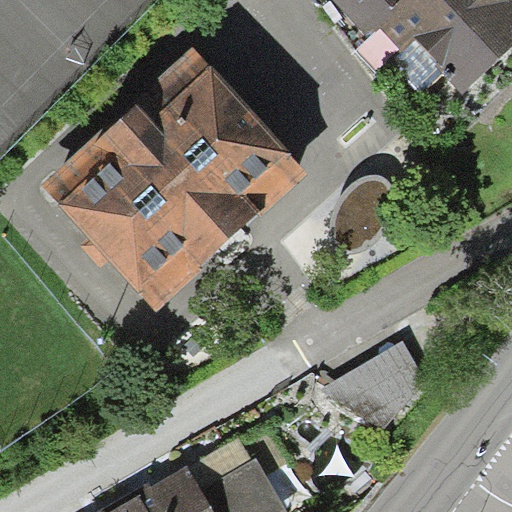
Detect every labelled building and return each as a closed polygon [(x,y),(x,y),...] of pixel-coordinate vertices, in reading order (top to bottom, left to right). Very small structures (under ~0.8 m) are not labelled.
[(448,81),(463,96),(511,48),(511,6),(506,0),(326,0),(425,103),(448,81)] [(194,59),(43,194),(157,320),(308,185),(194,59)] [(346,195),(338,207),(333,216),(331,227),(331,239),(336,249),(344,255),(353,256),(365,253),(375,245),(383,235),(390,225),(393,214),(394,203),(392,192),(387,183),(378,179),(365,180),(356,187),(346,195)] [(401,346),(326,394),(387,431),(424,384),(401,346)] [(285,511),(258,463),(253,465),(239,441),(189,469),(149,493),(116,511),(285,511)]
